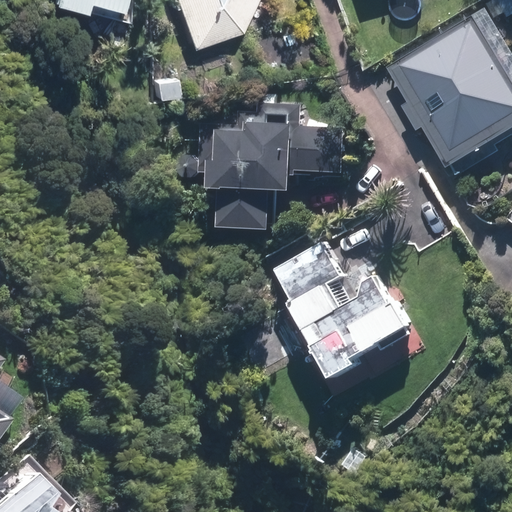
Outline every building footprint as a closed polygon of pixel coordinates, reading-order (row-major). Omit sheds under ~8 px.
[(50,0),(118,18),(121,0),(50,0)] [(179,0),(199,44),(265,15),(258,0),(179,0)] [(511,44),(490,9),(393,71),(412,101),(405,105),(420,130),(428,125),(438,141),(432,145),(442,161),(448,157),(455,168),(511,131),(511,44)] [(215,186),(226,186),(225,225),(275,226),(276,185),(304,186),(304,175),(352,176),(354,131),(300,129),(300,109),(267,108),(267,113),(246,112),(246,121),(221,120),(220,133),(206,133),(206,156),(216,156),(215,186)] [(303,299),(297,303),(339,375),(360,363),(357,358),(415,325),(385,273),(364,285),(369,294),(347,307),(334,285),(350,277),(330,242),(285,268),(303,299)] [(0,493),(0,494),(0,493),(0,511),(82,511),(83,511),(24,455),(0,475),(0,493)]
